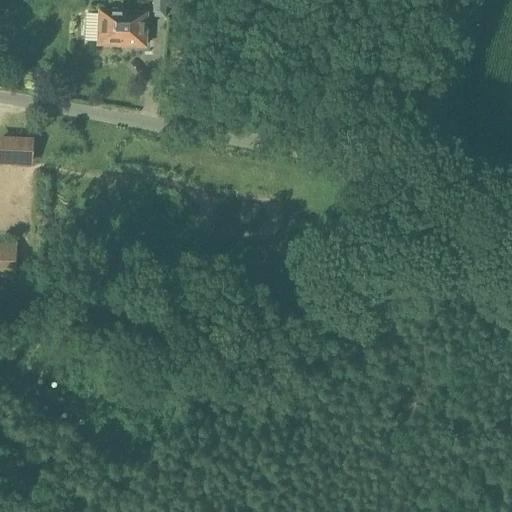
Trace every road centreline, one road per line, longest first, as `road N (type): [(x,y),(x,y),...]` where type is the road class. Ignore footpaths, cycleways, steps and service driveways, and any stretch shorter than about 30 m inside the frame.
road 1 (unclassified): [(418,168),(0,98)]
road 2 (unclassified): [(418,168),(468,0)]
